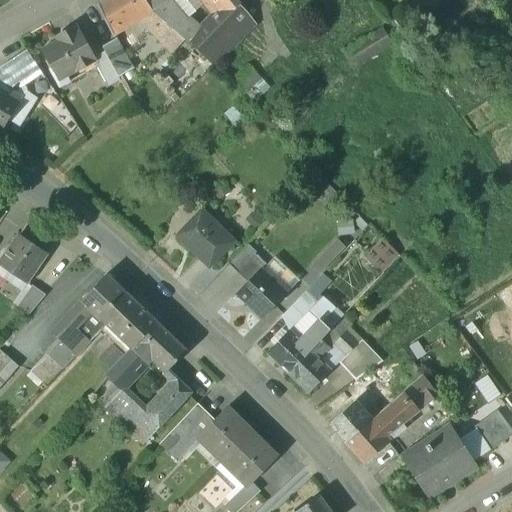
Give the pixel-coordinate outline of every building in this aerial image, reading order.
[(104,0),(97,5),(112,36),(139,20),(151,11),(144,0),(104,0)] [(144,0),(151,11),(165,2),(163,0),(144,0)] [(199,32),(189,43),(205,57),(213,67),(254,24),(247,14),(233,0),(221,10),(199,32)] [(210,0),(221,10),(233,0),(232,0),(210,0)] [(199,32),(165,2),(151,11),(185,41),(188,43),(189,43),(199,32)] [(151,11),(139,20),(149,31),(173,54),(185,41),(151,11)] [(76,26),(56,38),(58,42),(43,51),(54,70),(60,66),(67,78),(96,61),(76,26)] [(363,40),(344,52),(355,69),(374,57),(373,55),(392,43),(383,29),(364,41),(363,40)] [(134,69),(117,39),(102,48),(107,57),(119,78),(134,69)] [(26,51),(1,68),(0,68),(0,85),(9,91),(18,82),(23,87),(24,87),(42,75),(26,51)] [(107,57),(94,64),(109,88),(120,81),(119,78),(107,57)] [(252,69),(237,84),(246,93),(261,78),(252,69)] [(21,99),(8,120),(18,127),(35,101),(24,87),(23,87),(18,82),(9,91),(0,85),(0,90),(9,96),(11,92),(21,99)] [(9,96),(0,90),(0,130),(2,131),(8,120),(21,99),(11,92),(9,96)] [(234,242),(202,211),(177,237),(209,268),(234,242)] [(338,236),(353,235),(352,223),(337,224),(338,236)] [(19,236),(0,262),(0,265),(26,284),(47,255),(19,236)] [(310,266),(318,275),(342,251),(333,242),(310,266)] [(381,244),(365,259),(378,273),(394,258),(381,244)] [(249,245),(229,265),(238,273),(257,253),(249,245)] [(257,257),(239,275),(248,283),(262,269),(264,271),(267,267),(257,257)] [(264,271),(262,269),(248,283),(237,294),(263,320),(288,295),(264,271)] [(132,300),(106,276),(51,333),(60,341),(62,343),(74,330),(92,312),(107,326),(132,300)] [(33,287),(20,308),(32,315),(44,294),(33,287)] [(311,288),(307,292),(312,297),(316,293),(311,288)] [(307,292),(282,317),(294,328),(310,312),(318,304),(312,297),(307,292)] [(156,323),(132,300),(107,326),(132,349),(156,323)] [(92,312),(74,330),(89,344),(107,326),(92,312)] [(294,328),(290,331),(302,343),(321,323),(310,312),(294,328)] [(187,352),(156,323),(132,349),(146,363),(152,358),(167,373),(187,352)] [(290,331),(268,354),(289,374),(326,336),(330,331),(321,323),(302,343),(290,331)] [(89,344),(74,330),(62,343),(75,356),(77,357),(89,344)] [(347,333),(335,345),(348,357),(360,345),(347,333)] [(326,336),(289,374),(310,394),(321,383),(323,385),(327,381),(325,379),(331,372),(320,361),(335,345),(326,336)] [(62,343),(60,341),(47,355),(63,370),(75,356),(62,343)] [(382,366),(360,345),(348,357),(338,368),(354,384),(371,373),(382,366)] [(132,349),(105,377),(108,379),(121,392),(122,391),(146,363),(132,349)] [(0,358),(0,387),(19,367),(4,354),(0,358)] [(47,355),(38,363),(54,379),(55,378),(63,370),(47,355)] [(38,363),(30,372),(46,387),(54,379),(38,363)] [(371,373),(354,388),(361,395),(378,380),(371,373)] [(421,377),(403,394),(416,411),(436,396),(421,377)] [(121,392),(108,379),(94,396),(132,431),(147,414),(122,391),(121,392)] [(147,414),(132,431),(145,443),(193,394),(179,381),(147,414)] [(372,420),(345,443),(364,464),(390,442),(389,440),(397,434),(398,429),(397,427),(416,411),(403,394),(390,404),(372,420)] [(384,397),(365,412),(372,420),(390,404),(384,397)] [(355,401),(329,425),(345,443),(372,420),(365,412),(355,401)] [(195,408),(159,445),(167,452),(187,430),(195,438),(196,437),(200,433),(212,423),(212,422),(195,408)] [(251,432),(225,409),(212,422),(212,423),(200,433),(196,437),(198,439),(223,461),(251,432)] [(511,430),(498,411),(474,427),(490,450),(511,434),(511,430)] [(187,430),(167,452),(176,461),(198,439),(196,437),(195,438),(187,430)] [(251,432),(223,461),(246,484),(247,485),(276,456),(251,432)] [(448,432),(409,457),(430,491),(470,466),(448,432)] [(246,484),(223,505),(229,511),(236,511),(255,494),(247,485),(246,484)] [(328,511),(316,496),(295,511),(328,511)]
